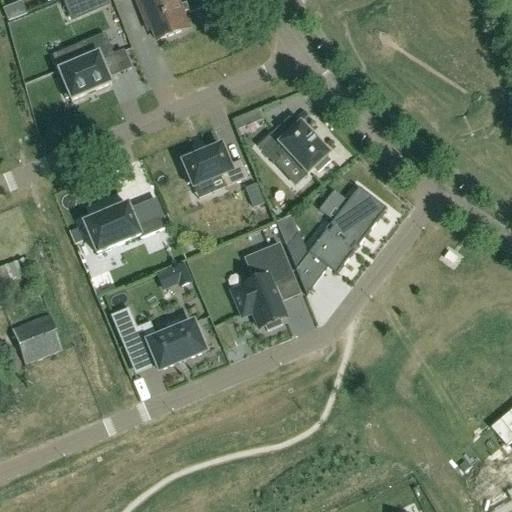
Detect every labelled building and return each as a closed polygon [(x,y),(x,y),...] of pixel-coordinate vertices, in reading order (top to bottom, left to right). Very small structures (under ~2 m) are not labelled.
[(107,0),(92,0),(96,8),(109,3),(107,0)] [(144,0),(137,3),(144,19),(148,18),(153,31),(157,42),(189,30),(183,14),(188,12),(189,15),(212,6),(210,0),(187,0),(184,2),(185,5),(180,7),(177,0),(144,0)] [(63,82),(59,84),(66,100),(70,98),(71,100),(70,100),(71,102),(73,102),(73,101),(87,95),(87,96),(96,92),(110,86),(111,86),(110,84),(108,80),(101,63),(114,57),(113,56),(105,35),(81,45),(88,60),(61,72),(61,71),(59,72),(59,74),(60,74),(63,82)] [(260,123),(255,113),(232,122),(237,132),(260,123)] [(278,129),(258,148),(274,166),(287,154),(306,175),(306,176),(307,177),(308,177),(309,176),(314,170),(318,174),(330,163),(327,159),(328,158),(329,158),(330,156),(329,155),(328,155),(318,144),(319,144),(312,137),(302,127),(302,126),(301,125),(299,126),(299,127),(298,128),(287,138),(278,129)] [(184,167),(181,169),(188,186),(191,184),(194,190),(222,178),(227,189),(248,180),(241,163),(230,167),(221,148),(207,153),(196,157),(197,158),(183,164),(184,167)] [(256,185),(245,190),(253,209),(264,204),(256,185)] [(327,232),(296,272),(306,298),(327,270),(336,277),(354,253),(352,251),(355,247),(358,249),(387,211),(359,190),(348,204),(333,223),(330,227),(333,230),(329,234),(327,232)] [(128,206),(84,224),(97,256),(140,238),(141,240),(164,231),(159,219),(137,228),(128,206)] [(294,240),(287,250),(296,257),(304,248),(294,240)] [(255,284),(232,294),(242,319),(253,315),(259,331),(265,329),(267,333),(282,327),(280,322),(286,320),(280,305),(272,285),(292,277),(279,246),(245,261),(255,284)] [(11,286),(35,276),(28,260),(0,272),(0,294),(5,307),(18,302),(11,286)] [(184,267),(173,272),(178,284),(180,288),(191,284),(184,267)] [(129,310),(111,318),(126,355),(148,345),(158,367),(160,373),(205,354),(201,345),(205,343),(199,328),(195,330),(193,325),(157,340),(150,324),(137,330),(129,310)] [(50,316),(13,329),(26,365),(63,351),(50,316)] [(511,391),(511,379),(500,385),(505,395),(511,391)] [(511,411),(491,429),(506,448),(511,442),(511,411)]
